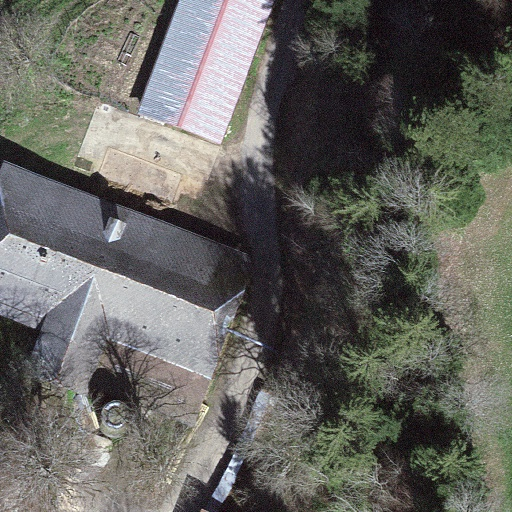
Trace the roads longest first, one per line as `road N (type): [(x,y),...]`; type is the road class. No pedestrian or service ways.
road 1 (track): [(199,511),(231,447),(258,359),(264,179)]
road 2 (track): [(0,159),(16,140),(40,133),(138,140),(264,179)]
road 3 (track): [(264,179),(272,77),(299,0)]
